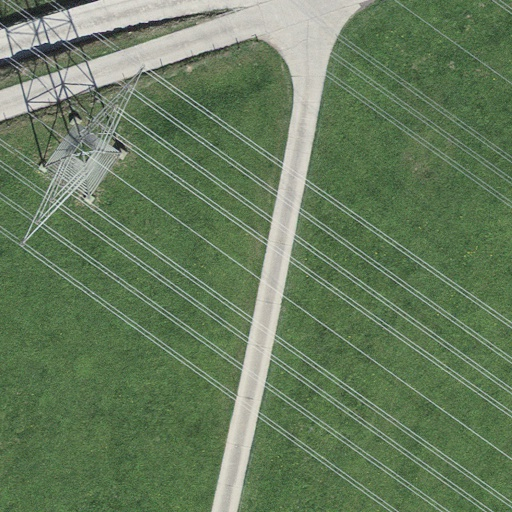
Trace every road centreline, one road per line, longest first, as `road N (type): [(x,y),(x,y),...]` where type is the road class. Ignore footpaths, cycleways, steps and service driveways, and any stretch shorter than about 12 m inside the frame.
road 1 (track): [(300,20),(307,108),(219,511)]
road 2 (track): [(0,112),(347,0)]
road 3 (track): [(300,20),(225,3),(0,69)]
